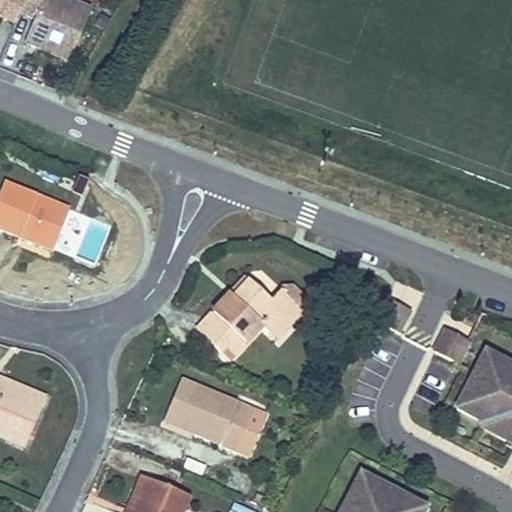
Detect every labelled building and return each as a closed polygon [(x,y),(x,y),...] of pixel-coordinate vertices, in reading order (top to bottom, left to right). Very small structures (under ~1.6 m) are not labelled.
[(0,0),(0,18),(15,25),(19,14),(25,0),(0,0)] [(25,0),(19,14),(34,20),(24,44),(68,62),(92,8),(73,0),(25,0)] [(0,192),(0,229),(20,238),(53,251),(69,211),(3,185),(0,192)] [(50,257),(53,251),(20,238),(18,244),(50,257)] [(245,279),(230,296),(233,299),(249,282),(245,279)] [(271,302),(249,282),(233,299),(230,296),(197,331),(230,361),(262,327),(268,333),(282,319),(294,305),(280,292),(271,302)] [(398,334),(409,311),(387,300),(381,311),(395,318),(389,329),(398,334)] [(289,326),(282,319),(268,333),(276,340),(289,326)] [(446,330),(440,343),(441,344),(448,331),(446,330)] [(441,344),(440,343),(435,353),(457,364),(468,342),(448,331),(441,344)] [(511,361),(487,349),(482,358),(511,373),(511,370),(511,361)] [(511,370),(511,373),(482,358),(456,410),(484,424),(481,429),(496,437),(499,432),(511,438),(511,370)] [(23,389),(0,379),(0,387),(20,395),(23,389)] [(181,380),(165,417),(196,430),(194,434),(234,451),(247,421),(260,427),(265,415),(181,380)] [(46,398),(23,389),(20,395),(0,387),(0,436),(26,447),(46,398)] [(164,422),(194,434),(196,430),(165,417),(164,422)] [(248,457),(260,427),(247,421),(234,451),(248,457)] [(496,437),(511,445),(511,438),(499,432),(496,437)] [(125,511),(136,511),(149,481),(140,477),(125,511)] [(418,511),(421,507),(364,478),(346,511),(418,511)] [(182,511),(189,497),(149,481),(136,511),(182,511)]
